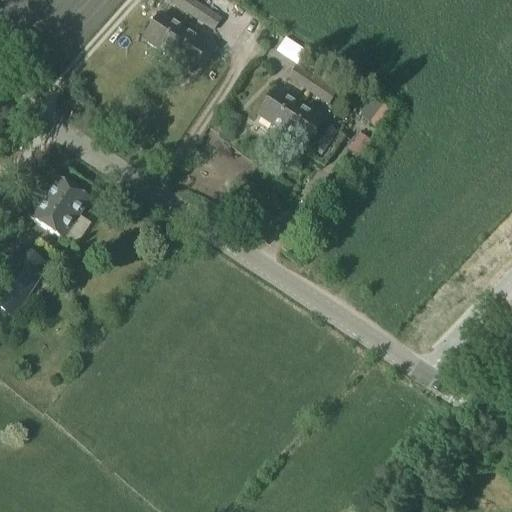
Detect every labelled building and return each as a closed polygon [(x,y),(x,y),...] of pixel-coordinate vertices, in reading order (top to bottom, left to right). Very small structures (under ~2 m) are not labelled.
[(175,0),(171,7),(192,21),(200,8),(188,0),(175,0)] [(221,21),(200,8),(192,21),(213,34),(221,21)] [(142,44),(166,59),(183,34),(159,18),(142,44)] [(183,34),(166,59),(190,75),(207,50),(183,34)] [(285,40),(275,54),(296,68),(306,54),(285,40)] [(286,82),(306,95),(315,82),(295,69),(286,82)] [(315,82),(306,95),(326,109),(336,96),(315,82)] [(256,119),(280,135),(297,110),(273,94),(256,119)] [(367,123),(374,128),(388,111),(380,105),(367,123)] [(321,126),(297,110),(280,135),(305,151),(321,126)] [(311,149),(322,156),(335,136),(324,129),(311,149)] [(358,161),(370,145),(358,137),(347,153),(358,161)] [(55,183),(31,222),(63,243),(88,204),(55,183)] [(0,276),(0,315),(12,323),(47,269),(19,249),(0,276)]
